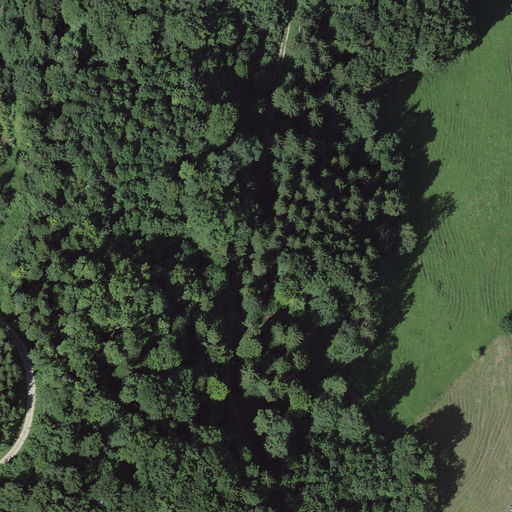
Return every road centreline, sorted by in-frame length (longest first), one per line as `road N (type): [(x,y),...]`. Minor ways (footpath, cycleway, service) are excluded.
road 1 (track): [(233,284),(225,377),(233,417),(274,484),(275,511)]
road 2 (track): [(287,0),(260,190)]
road 3 (track): [(0,325),(30,368),(31,416),(0,464)]
